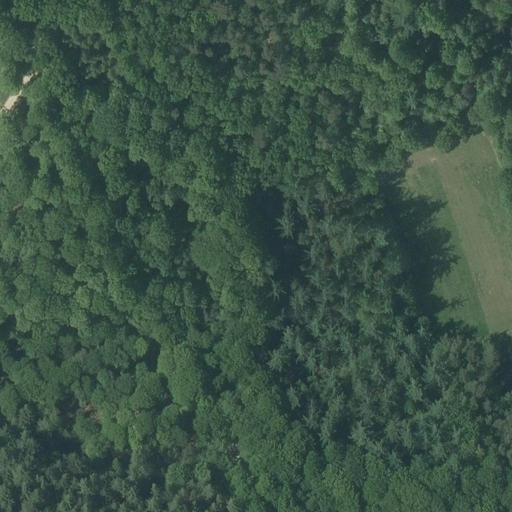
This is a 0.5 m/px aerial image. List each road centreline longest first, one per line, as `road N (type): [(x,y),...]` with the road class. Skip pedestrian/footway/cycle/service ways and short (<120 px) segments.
road 1 (track): [(242,464),(17,0)]
road 2 (track): [(285,455),(264,425),(249,373),(245,279),(220,183),(158,119),(76,74),(45,74)]
road 3 (track): [(511,116),(220,183)]
road 4 (unknown): [(242,464),(285,455),(361,495),(511,506)]
road 5 (track): [(242,464),(166,472),(79,465),(0,437)]
